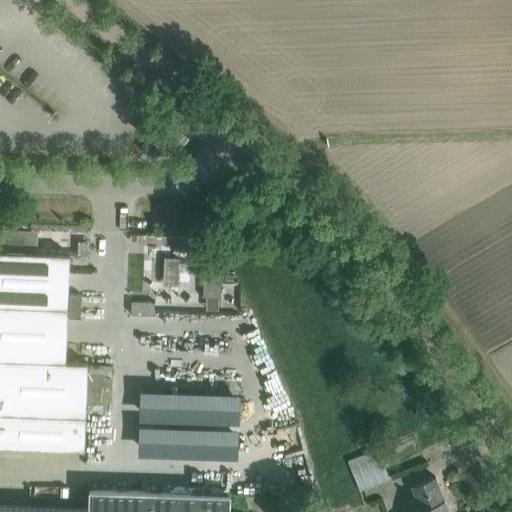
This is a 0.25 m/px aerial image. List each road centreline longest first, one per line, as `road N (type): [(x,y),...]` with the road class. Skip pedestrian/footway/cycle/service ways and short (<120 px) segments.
road 1 (unclassified): [(511,463),(339,214),(234,129)]
road 2 (unclassified): [(234,129),(72,0)]
road 3 (unclassified): [(177,183),(0,181)]
